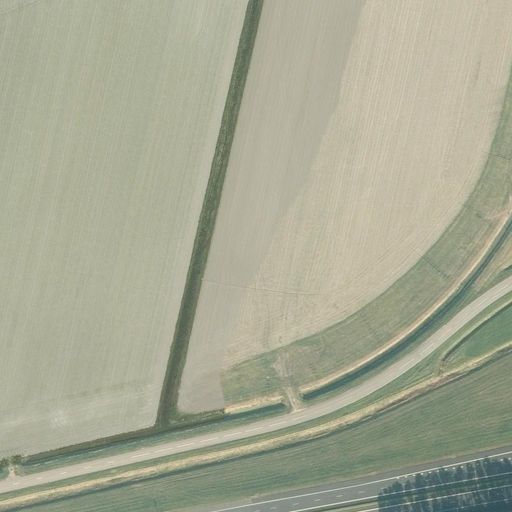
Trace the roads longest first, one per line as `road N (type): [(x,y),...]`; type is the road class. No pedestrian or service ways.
road 1 (secondary): [(0,487),(334,405),(391,375),(511,282)]
road 2 (motorway): [(511,466),(253,511)]
